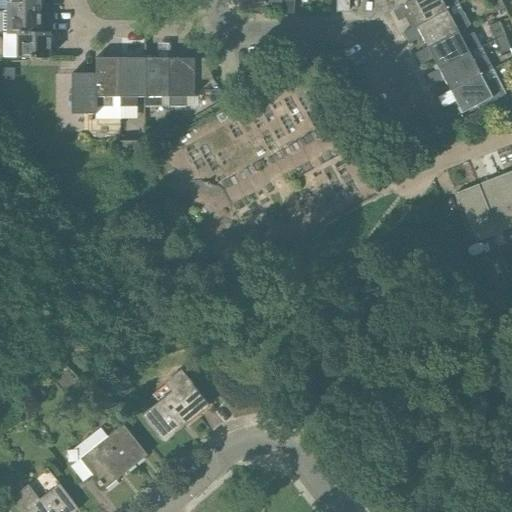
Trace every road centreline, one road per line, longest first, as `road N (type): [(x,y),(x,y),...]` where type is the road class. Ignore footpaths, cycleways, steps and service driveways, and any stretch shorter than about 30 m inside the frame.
road 1 (residential): [(412,107),(370,34),(230,30),(212,18)]
road 2 (residential): [(212,18),(197,29),(104,27),(90,25),(77,0)]
road 3 (residential): [(156,511),(230,449),(264,438)]
